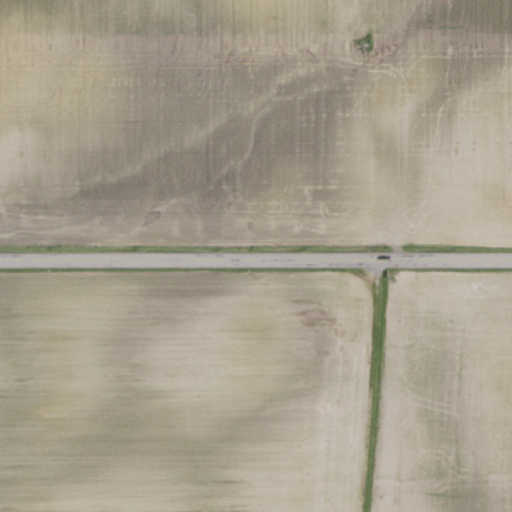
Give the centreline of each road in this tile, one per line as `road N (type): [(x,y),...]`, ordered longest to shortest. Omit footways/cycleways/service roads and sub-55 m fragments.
road 1 (residential): [(0,259),(511,260)]
road 2 (residential): [(379,260),(354,511)]
